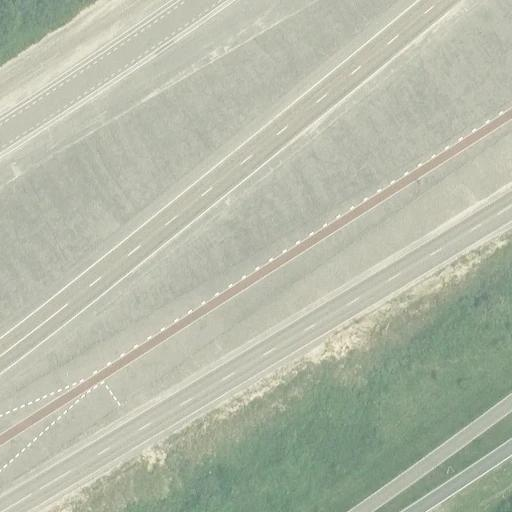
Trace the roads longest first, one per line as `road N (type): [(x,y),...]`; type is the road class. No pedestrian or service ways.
road 1 (unclassified): [(0,510),(511,201)]
road 2 (unclassified): [(0,359),(436,0)]
road 3 (unclassified): [(0,136),(194,0)]
road 4 (primary): [(511,400),(356,511)]
road 5 (primary): [(409,511),(511,442)]
